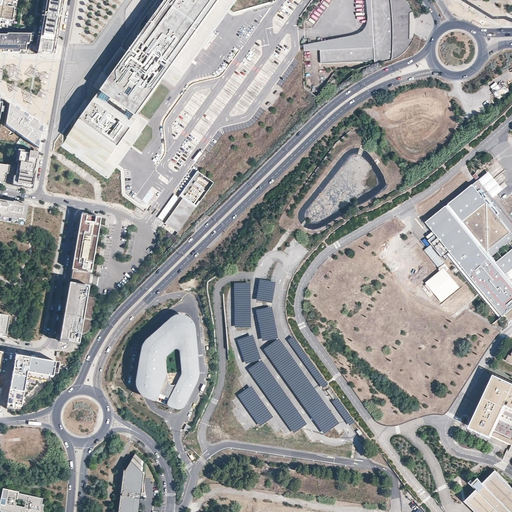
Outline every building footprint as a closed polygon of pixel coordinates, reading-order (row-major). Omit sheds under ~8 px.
[(17,0),(0,0),(0,26),(13,26),(17,0)] [(38,51),(37,54),(53,54),(57,31),(59,31),(60,26),(61,20),(58,20),(61,0),(46,0),(45,5),(45,8),(44,14),(42,13),(41,17),(43,17),(42,24),(42,28),(40,34),(38,34),(37,38),(40,38),(38,51)] [(236,0),(166,0),(128,53),(131,54),(94,106),(92,104),(62,145),(109,178),(116,168),(113,167),(130,143),(132,145),(139,136),(126,127),(162,77),(175,86),(211,36),(209,34),(230,5),(232,7),(236,0)] [(413,11),(411,7),(409,3),(406,0),(371,0),(374,40),(375,59),(375,64),(392,60),(396,58),(400,56),(403,53),(407,50),(409,46),(412,42),(414,38),(415,34),(416,29),(416,24),(416,20),(415,19),(415,15),(413,11)] [(211,36),(232,7),(230,5),(209,34),(211,36)] [(366,13),(358,12),(357,26),(365,27),(365,22),(366,22),(366,13)] [(30,36),(0,36),(0,53),(8,54),(27,54),(27,53),(30,36)] [(375,59),(374,40),(368,40),(368,44),(322,47),(325,52),(326,56),(328,63),(369,61),(369,59),(375,59)] [(128,53),(92,104),(94,106),(131,54),(128,53)] [(139,136),(175,86),(162,77),(126,127),(139,136)] [(501,82),(491,90),(498,99),(508,92),(501,82)] [(12,88),(17,93),(22,88),(17,84),(12,88)] [(45,127),(9,102),(4,126),(40,152),(45,127)] [(39,168),(41,155),(19,151),(13,187),(34,191),(39,168)] [(179,196),(183,199),(183,197),(196,207),(214,182),(198,171),(179,196)] [(488,172),(478,180),(493,198),(503,190),(488,172)] [(459,175),(442,189),(443,191),(451,200),(468,186),(459,175)] [(446,206),(426,222),(433,231),(436,234),(429,239),(428,240),(442,258),(448,253),(500,318),(511,308),(511,274),(511,273),(511,272),(511,249),(496,262),(491,257),(511,239),(511,221),(493,198),(478,180),(448,204),(446,206)] [(451,200),(443,191),(438,196),(445,205),(451,200)] [(428,219),(445,205),(438,196),(436,193),(419,207),(428,219)] [(178,233),(196,207),(183,197),(183,199),(165,223),(178,233)] [(0,220),(26,225),(29,204),(0,199),(0,220)] [(35,213),(33,228),(40,229),(42,214),(35,213)] [(81,215),(71,270),(76,271),(90,273),(91,274),(101,218),(81,215)] [(427,237),(429,239),(436,234),(433,231),(427,237)] [(445,264),(430,245),(424,250),(439,269),(445,264)] [(445,264),(439,269),(440,270),(425,282),(427,284),(422,288),(430,297),(434,293),(442,303),(463,285),(445,264)] [(76,271),(74,284),(88,287),(90,273),(76,271)] [(67,283),(58,340),(78,344),(80,334),(83,334),(84,334),(86,333),(88,332),(89,330),(90,328),(96,297),(87,296),(89,287),(88,287),(74,284),(67,283)] [(472,297),(463,285),(442,303),(447,309),(448,308),(452,313),(472,297)] [(149,399),(155,401),(158,400),(160,394),(167,377),(167,373),(168,354),(177,348),(179,350),(182,371),(175,385),(169,398),(167,403),(168,406),(173,407),(181,409),(198,379),(199,368),(198,364),(195,322),(192,316),(184,313),(175,313),(147,338),(142,345),(136,382),(138,392),(146,398),(149,399)] [(0,334),(1,335),(0,337),(8,338),(11,320),(0,317),(0,334)] [(12,379),(7,406),(23,409),(30,375),(57,380),(59,365),(16,357),(12,379)] [(511,383),(494,375),(471,426),(490,435),(504,405),(511,408),(511,383)] [(169,384),(167,377),(160,394),(169,398),(175,385),(173,386),(169,384)] [(135,511),(142,461),(135,454),(123,472),(117,511),(135,511)] [(138,511),(144,462),(142,461),(135,511),(138,511)] [(511,511),(511,487),(497,472),(495,470),(483,483),(477,478),(473,482),(471,480),(469,482),(475,488),(464,500),(475,511),(511,511)] [(42,499),(3,490),(0,506),(0,510),(8,511),(42,511),(43,505),(41,505),(42,499)]
